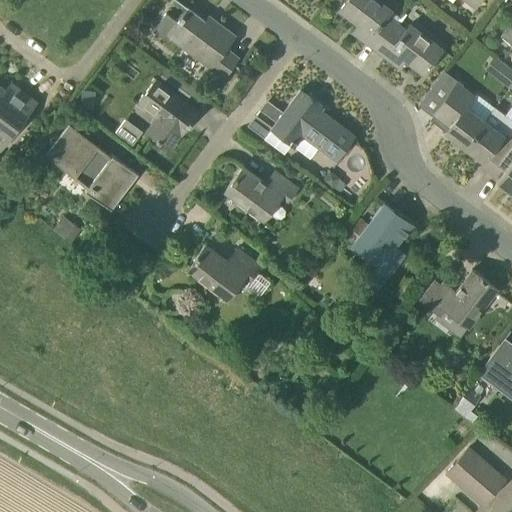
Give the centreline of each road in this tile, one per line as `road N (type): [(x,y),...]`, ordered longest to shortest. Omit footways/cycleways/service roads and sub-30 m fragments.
road 1 (residential): [(511,251),(411,178),(381,101),(300,38)]
road 2 (residential): [(172,205),(300,38)]
road 3 (residential): [(0,33),(56,75),(74,76),(133,0)]
